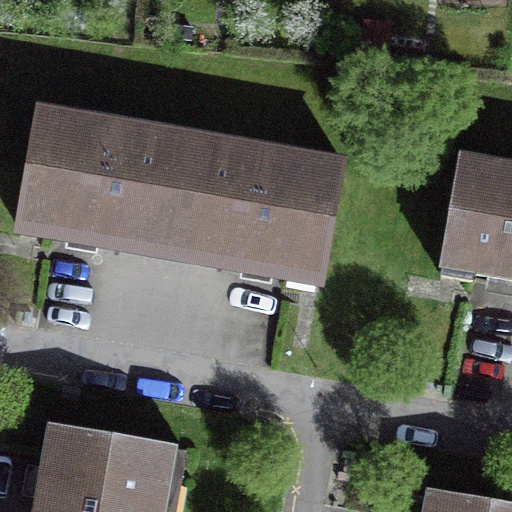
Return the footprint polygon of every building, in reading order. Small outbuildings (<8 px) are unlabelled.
[(20,223),(171,250),(191,139),(40,112),(20,223)] [(171,250),(323,276),(342,166),(191,139),(171,250)] [(511,280),(511,163),(458,154),(438,268),(511,280)] [(33,511),(165,511),(178,446),(50,423),(33,511)] [(511,511),(511,507),(429,492),(425,511),(511,511)]
